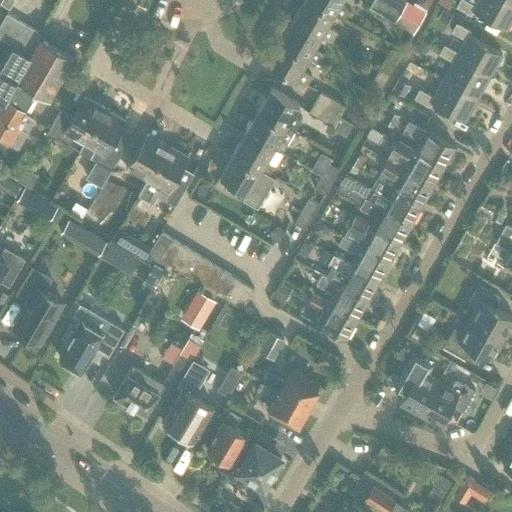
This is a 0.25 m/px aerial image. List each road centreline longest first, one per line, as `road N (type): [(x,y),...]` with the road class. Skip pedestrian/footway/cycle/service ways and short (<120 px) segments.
road 1 (residential): [(340,412),(511,120)]
road 2 (residential): [(212,136),(92,67),(132,0)]
road 3 (residential): [(340,412),(453,451),(482,436),(511,383)]
road 4 (tertiary): [(152,511),(0,405)]
